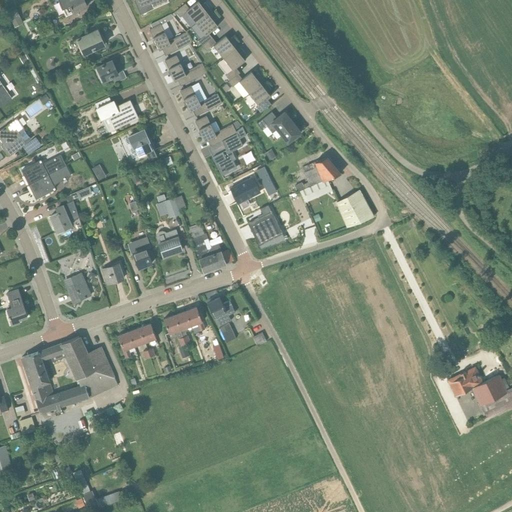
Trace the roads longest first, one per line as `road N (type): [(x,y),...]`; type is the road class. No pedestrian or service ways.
road 1 (residential): [(250,269),(116,0)]
road 2 (unclassified): [(250,269),(386,222),(366,185),(303,111)]
road 3 (unclassified): [(240,273),(361,511)]
road 4 (unclassified): [(58,334),(240,273)]
road 5 (unclassified): [(303,111),(344,100),(406,165),(458,176)]
road 6 (residential): [(58,334),(0,193)]
road 7 (unclassified): [(303,111),(216,0)]
